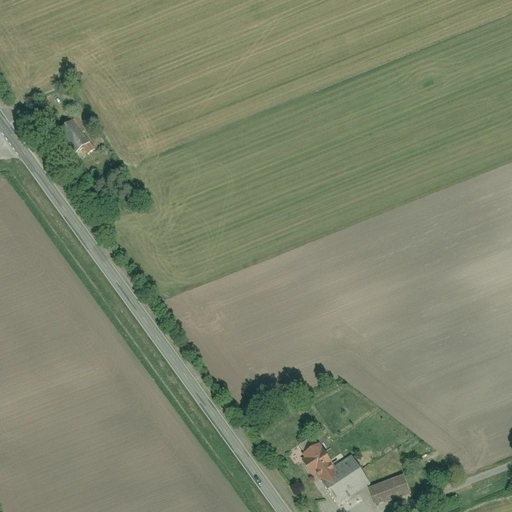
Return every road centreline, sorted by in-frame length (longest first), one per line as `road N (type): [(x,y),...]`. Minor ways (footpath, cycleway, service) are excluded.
road 1 (tertiary): [(18,145),(283,511)]
road 2 (unclassified): [(511,463),(394,511)]
